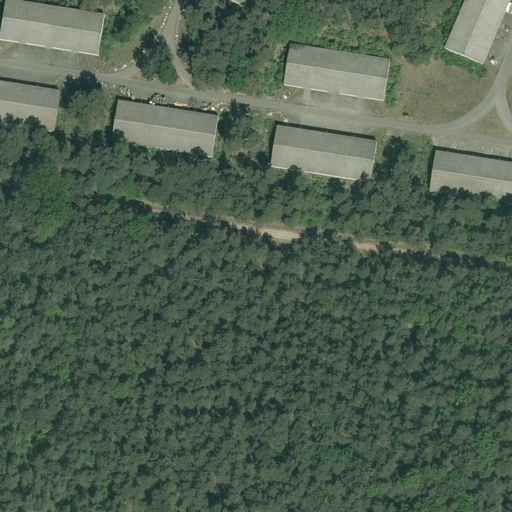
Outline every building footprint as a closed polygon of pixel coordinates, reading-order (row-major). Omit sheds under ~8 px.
[(217,0),(249,13),(254,0),(217,0)] [(511,0),(461,0),(441,50),(484,68),(511,2),(511,0)] [(2,2),(0,18),(0,45),(100,59),(106,17),(2,2)] [(289,49),(283,89),(384,104),(390,64),(289,49)] [(61,94),(0,84),(0,127),(55,136),(61,94)] [(219,116),(122,102),(116,146),(213,159),(219,116)] [(375,141),(280,129),(274,171),(369,183),(375,141)] [(511,166),(438,155),(432,195),(511,206),(511,166)]
